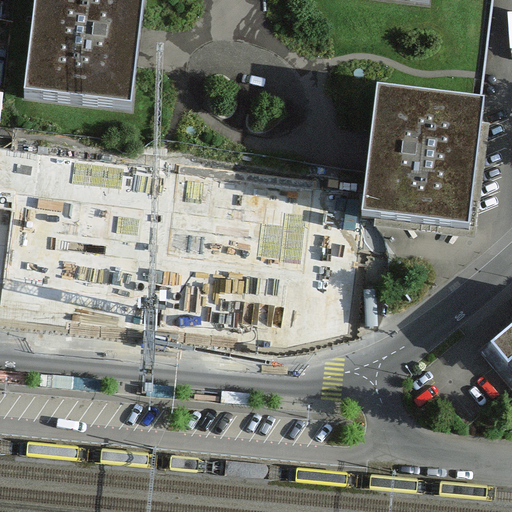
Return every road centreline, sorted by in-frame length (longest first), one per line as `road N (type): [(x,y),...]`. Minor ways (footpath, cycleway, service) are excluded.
road 1 (tertiary): [(0,355),(307,383),(368,372),(416,346),(511,264)]
road 2 (unknown): [(0,250),(187,285)]
